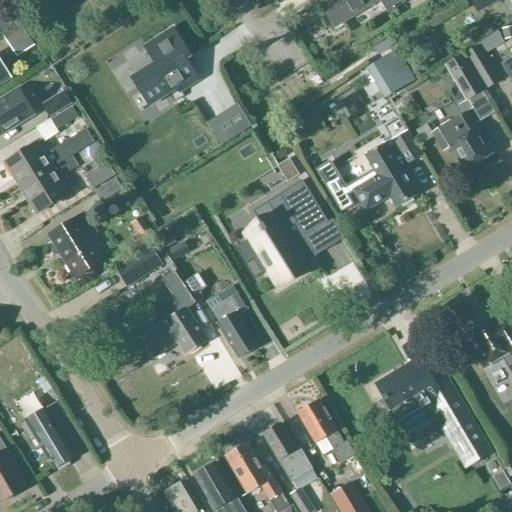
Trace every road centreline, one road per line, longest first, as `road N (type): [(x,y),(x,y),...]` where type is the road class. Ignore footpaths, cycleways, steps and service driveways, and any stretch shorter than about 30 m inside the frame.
road 1 (unclassified): [(511,242),(128,469)]
road 2 (unclassified): [(128,469),(0,264)]
